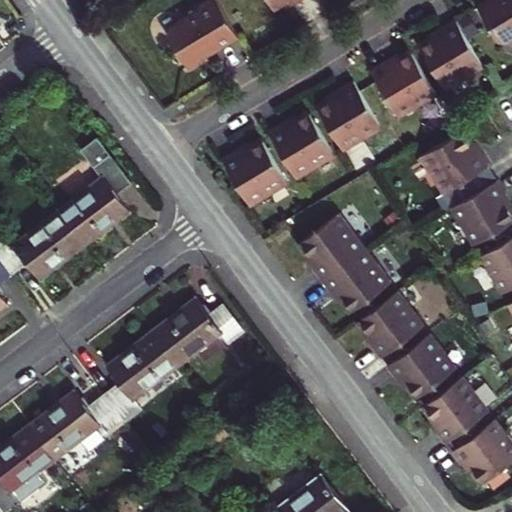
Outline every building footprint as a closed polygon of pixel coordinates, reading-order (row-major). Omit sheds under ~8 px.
[(236,34),(215,0),(196,0),(196,1),(195,7),(175,20),(168,31),(188,63),(193,60),(198,58),(201,48),(212,42),(215,47),(236,34)] [(511,0),(479,0),(474,3),(492,32),(508,33),(511,30),(511,0)] [(440,79),(477,56),(450,12),(431,23),(411,34),(440,79)] [(429,86),(402,39),(385,50),(368,60),(394,105),(429,86)] [(328,83),(309,94),(337,140),(374,118),(347,72),(328,83)] [(264,122),(291,167),(329,143),(302,98),(283,110),(264,122)] [(215,150),(243,196),(280,174),(253,128),(234,139),(215,150)] [(472,142),(465,131),(419,158),(440,193),(491,164),(481,146),(477,140),(472,142)] [(133,182),(99,137),(83,149),(89,157),(73,169),(88,188),(60,210),(84,243),(107,225),(129,207),(118,193),(133,182)] [(37,149),(28,155),(35,164),(43,158),(37,149)] [(511,200),(510,196),(500,179),(449,210),(472,246),(511,221),(511,211),(509,206),(511,203),(511,200)] [(61,261),(84,243),(60,210),(43,223),(13,246),(6,238),(0,242),(0,262),(10,276),(26,263),(38,278),(61,261)] [(321,280),(366,246),(343,215),(302,245),(309,255),(304,258),(308,263),(321,280)] [(511,237),(479,257),(501,293),(511,286),(511,237)] [(393,281),(366,246),(321,280),(331,293),(338,302),(343,299),(352,312),(393,281)] [(0,292),(0,283),(10,276),(0,262),(0,307),(7,302),(0,292)] [(424,322),(398,288),(358,319),(367,331),(362,334),(366,338),(379,356),(424,322)] [(170,317),(151,331),(177,365),(221,331),(228,340),(241,330),(220,302),(207,312),(195,297),(182,307),(170,317)] [(119,381),(103,394),(123,420),(139,407),(132,398),(177,365),(151,331),(129,348),(107,365),(119,381)] [(456,365),(431,333),(387,365),(399,381),(404,387),(409,384),(417,395),(456,365)] [(447,444),(491,413),(464,376),(425,406),(435,418),(430,422),(435,427),(447,444)] [(41,415),(30,424),(56,458),(99,424),(106,433),(123,420),(103,394),(86,406),(74,391),(58,403),(41,415)] [(511,458),(511,440),(495,418),(453,452),(466,468),(470,474),(475,470),(483,481),(487,478),(495,489),(511,475),(504,465),(511,458)] [(0,503),(6,511),(18,502),(47,480),(39,471),(56,458),(30,424),(8,441),(0,447),(0,503)] [(335,511),(345,505),(318,470),(273,504),(279,511),(335,511)]
